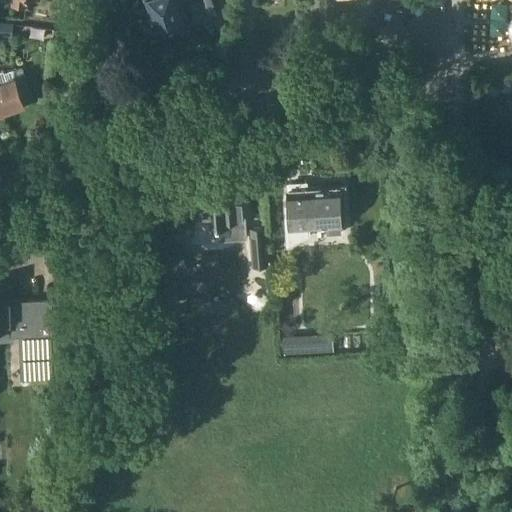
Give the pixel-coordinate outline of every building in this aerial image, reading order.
[(149,0),(155,16),(146,19),(152,34),(161,31),(161,33),(165,31),(168,33),(173,31),(177,27),(189,22),(180,0),(149,0)] [(0,33),(13,35),(14,22),(0,20),(0,33)] [(0,103),(3,110),(35,99),(31,87),(22,90),(17,75),(16,67),(6,71),(5,69),(0,70),(0,103)] [(342,233),(342,225),(341,187),(307,188),(307,183),(289,183),(290,213),(286,213),(287,244),(308,235),(308,226),(328,225),(328,234),(342,233)] [(244,217),(248,216),(245,192),(231,193),(231,189),(204,191),(207,225),(232,223),(233,228),(245,227),(244,217)] [(267,226),(250,227),(253,265),(270,264),(267,226)] [(124,294),(143,287),(130,252),(110,259),(124,294)] [(0,333),(20,333),(22,377),(55,376),(52,298),(11,300),(10,284),(0,284),(0,333)]
